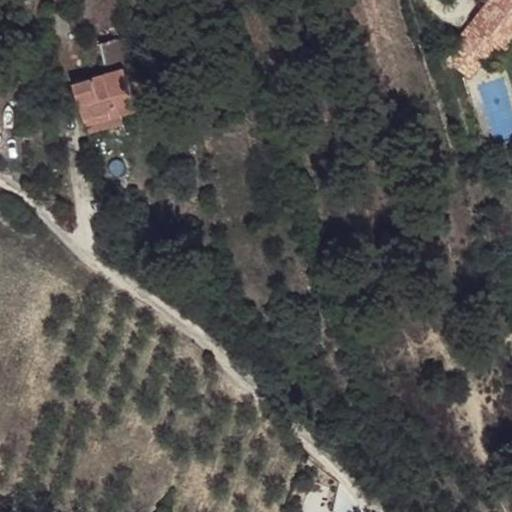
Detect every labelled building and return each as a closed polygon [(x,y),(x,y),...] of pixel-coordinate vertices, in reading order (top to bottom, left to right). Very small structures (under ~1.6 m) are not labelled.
[(511,0),(503,0),(494,12),(464,47),(491,67),(501,49),(511,58),(511,0)] [(503,0),(486,0),(482,4),(494,12),(503,0)] [(119,34),(99,38),(103,59),(124,55),(119,34)] [(117,73),(69,87),(82,124),(114,115),(130,111),(117,73)] [(114,115),(82,124),(85,136),(117,125),(114,115)]
